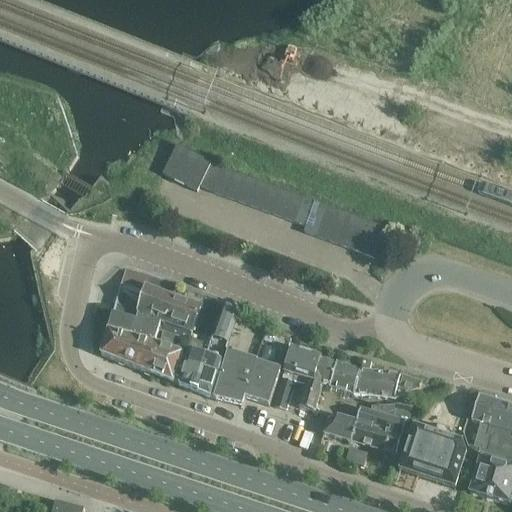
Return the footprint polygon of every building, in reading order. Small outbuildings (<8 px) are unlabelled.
[(174,181),(189,151),(177,145),(162,175),(174,181)] [(185,186),(200,157),(189,151),(174,181),(185,186)] [(200,187),(212,163),(200,157),(185,186),(197,192),(200,187)] [(213,194),(223,168),(212,163),(200,187),(213,194)] [(225,198),(234,173),(223,168),(213,194),(225,198)] [(237,202),(246,177),(234,173),(225,198),(237,202)] [(249,207),(258,181),(246,177),(237,202),(249,207)] [(260,211),(269,186),(258,181),(249,207),(260,211)] [(272,215),(281,190),(269,186),(260,211),(272,215)] [(284,219),(293,194),(281,190),(272,215),(284,219)] [(295,224),(304,198),(293,194),(284,219),(295,224)] [(306,228),(316,203),(304,198),(295,224),(306,228)] [(317,238),(328,207),(316,203),(306,228),(304,233),(317,238)] [(329,242),(340,211),(328,207),(317,238),(329,242)] [(340,246),(351,215),(340,211),(329,242),(340,246)] [(352,251),(363,220),(351,215),(340,246),(352,251)] [(364,255),(375,224),(363,220),(352,251),(364,255)] [(364,255),(376,260),(388,229),(375,224),(364,255)] [(167,325),(175,297),(146,287),(149,277),(126,270),(121,286),(109,332),(102,356),(150,375),(167,325)] [(196,336),(204,315),(200,313),(202,307),(175,297),(167,325),(196,336)] [(213,334),(222,310),(211,306),(202,330),(213,334)] [(210,360),(208,359),(197,395),(211,400),(222,364),(226,353),(231,337),(230,336),(235,322),(238,312),(228,309),(220,333),(215,348),(213,348),(210,360)] [(257,363),(267,333),(235,322),(230,336),(231,337),(226,353),(229,354),(215,402),(243,408),(245,401),(257,364),(257,363)] [(196,337),(196,336),(167,325),(150,375),(174,385),(184,355),(171,349),(175,338),(189,343),(190,342),(193,343),(193,342),(194,342),(195,337),(196,337)] [(257,364),(245,401),(269,408),(281,372),(291,341),(267,333),(257,363),(257,364)] [(210,360),(213,348),(208,346),(209,343),(204,341),(203,345),(194,342),(193,342),(193,343),(190,354),(179,388),(197,395),(208,359),(210,360)] [(286,375),(295,377),(308,381),(314,383),(322,359),(292,350),(285,374),(286,375)] [(331,389),(338,363),(322,359),(314,383),(308,381),(299,409),(315,414),(323,386),(331,389)] [(376,398),(384,373),(369,371),(372,363),(364,361),(361,370),(353,396),(376,398)] [(353,396),(361,370),(338,363),(331,389),(353,396)] [(397,389),(401,375),(384,373),(376,398),(396,400),(404,397),(405,392),(397,389)] [(295,377),(286,375),(276,409),(286,411),(294,383),(293,382),(295,377)] [(405,392),(404,397),(419,390),(422,383),(402,375),(401,375),(397,389),(405,392)] [(511,405),(495,401),(496,397),(481,393),(481,397),(479,396),(472,422),(481,425),(479,434),(511,444),(511,405)] [(370,413),(361,446),(397,456),(406,424),(408,425),(412,410),(401,407),(373,410),(372,414),(370,413)] [(361,446),(370,413),(360,410),(356,423),(338,418),(328,424),(324,436),(352,444),(361,446)] [(436,431),(416,424),(414,428),(400,473),(428,482),(445,429),(438,427),(436,431)] [(456,491),(467,457),(462,444),(464,440),(449,435),(450,431),(445,429),(428,482),(456,491)] [(511,464),(511,444),(479,434),(471,457),(481,460),(470,495),(510,507),(511,501),(511,468),(511,464)] [(84,511),(85,511),(56,503),(53,511),(84,511)]
